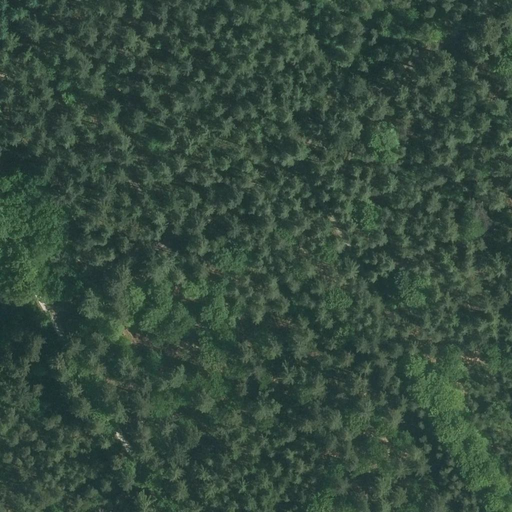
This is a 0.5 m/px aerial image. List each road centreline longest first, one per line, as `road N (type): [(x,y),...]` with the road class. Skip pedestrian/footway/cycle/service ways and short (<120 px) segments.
road 1 (track): [(507,0),(53,319)]
road 2 (track): [(505,511),(292,152)]
road 3 (track): [(165,242),(32,0)]
